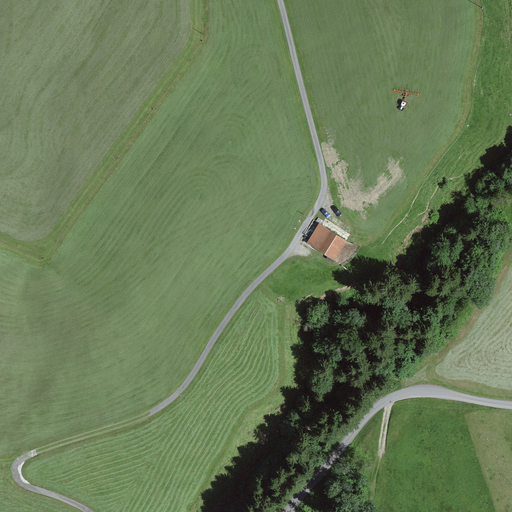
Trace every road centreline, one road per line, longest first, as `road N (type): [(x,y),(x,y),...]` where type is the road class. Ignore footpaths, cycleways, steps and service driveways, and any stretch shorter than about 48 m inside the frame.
road 1 (unclassified): [(89,511),(23,484),(17,463),(138,419),(178,393),(237,303),(289,251),(323,192),(279,0)]
road 2 (unclassified): [(286,511),(388,399),(429,392),(511,405)]
